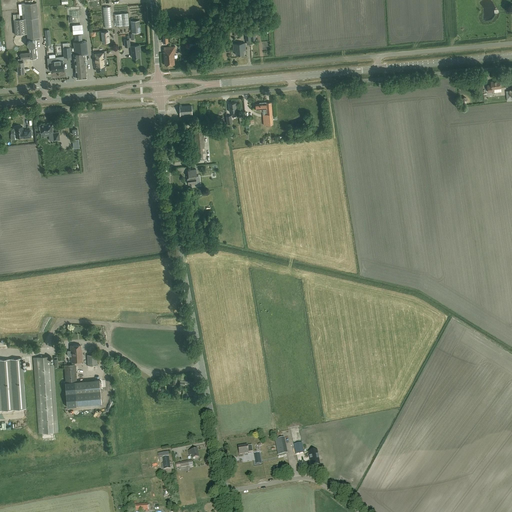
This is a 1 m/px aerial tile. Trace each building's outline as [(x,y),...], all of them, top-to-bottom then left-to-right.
[(27,38),(40,37),(37,2),(24,3),(21,4),(22,15),(22,19),(20,19),(19,15),(19,14),(13,14),(15,34),(27,33),(27,38)] [(129,25),(128,13),(115,14),(116,26),(129,25)] [(140,32),(140,20),(131,21),(132,33),(140,32)] [(81,24),(73,25),(73,34),(81,33),(81,24)] [(84,53),(87,53),(86,41),(82,41),(81,34),(75,35),(76,42),(74,42),(75,54),(74,54),(76,76),(86,75),(84,53)] [(24,72),(24,70),(23,63),(24,63),(24,58),(29,58),(30,59),(36,58),(35,48),(33,48),(35,45),(35,42),(33,39),(29,39),(27,42),(27,46),(29,48),(29,53),(20,53),(21,59),(21,61),(17,62),(18,73),(24,72)] [(245,50),(245,43),(233,43),(234,50),(236,50),(236,55),(243,54),(243,50),(245,50)] [(132,58),(140,57),(139,49),(140,49),(139,45),(131,46),(132,58)] [(174,53),(175,53),(175,46),(163,47),(165,65),(174,64),(174,53)] [(63,57),(71,56),(71,47),(63,48),(63,57)] [(106,66),(105,61),(104,61),(103,58),(105,58),(104,51),(93,52),(94,64),(96,64),(96,71),(105,70),(104,66),(106,66)] [(49,58),(47,58),(48,70),(51,70),(54,70),(54,72),(56,71),(55,64),(56,64),(56,61),(55,57),(54,54),(48,55),(49,58)] [(56,64),(55,64),(56,71),(60,71),(60,70),(64,69),(63,63),(62,60),(56,61),(56,64)] [(493,89),(501,88),(500,80),(491,81),(491,85),(487,85),(488,92),(493,91),(493,89)] [(263,114),(264,125),(273,124),(271,102),(266,102),(259,102),(259,103),(255,104),(256,109),(266,108),(267,114),(263,114)] [(235,111),(237,111),(236,103),(228,103),(229,112),(231,111),(232,116),(235,116),(235,111)] [(180,116),(192,115),(191,105),(180,106),(179,106),(180,116)] [(40,126),(39,126),(39,130),(40,129),(41,132),(45,132),(45,134),(45,136),(49,136),(50,140),(54,140),(53,132),(53,131),(52,123),(40,124),(40,126)] [(15,127),(15,128),(12,129),(11,130),(11,133),(13,134),(15,134),(16,137),(23,136),(23,138),(31,137),(30,129),(23,130),(22,126),(15,127)] [(203,130),(194,131),(197,159),(205,158),(203,130)] [(195,177),(197,177),(196,169),(187,170),(188,178),(189,177),(190,180),(187,180),(188,184),(196,184),(196,179),(195,179),(195,177)] [(72,364),(65,365),(65,375),(76,374),(76,365),(76,364),(75,364),(75,361),(82,361),(81,349),(80,345),(70,345),(70,351),(67,351),(68,356),(71,356),(71,362),(72,362),(72,364)] [(88,365),(97,365),(97,354),(87,355),(88,365)] [(41,433),(55,432),(50,356),(36,357),(41,433)] [(0,410),(25,409),(22,358),(0,359),(0,410)] [(193,383),(194,378),(180,377),(179,385),(184,385),(184,382),(193,383)] [(77,382),(66,382),(66,392),(68,406),(76,406),(101,404),(99,380),(94,380),(77,382)] [(265,434),(276,432),(275,426),(264,427),(265,434)] [(286,454),(283,438),(275,440),(278,456),(286,454)] [(304,453),(303,449),(302,443),(294,444),(295,450),(296,455),(304,453)] [(248,452),(252,451),(251,446),(247,446),(247,445),(238,447),(239,455),(248,453),(248,452)] [(192,459),(198,458),(197,450),(188,451),(189,455),(192,455),(192,459)] [(319,451),(310,453),(313,467),(322,466),(319,451)] [(164,470),(170,469),(168,456),(162,457),(164,470)]
